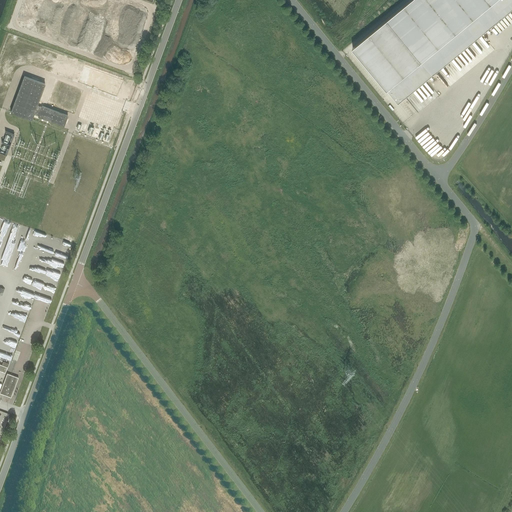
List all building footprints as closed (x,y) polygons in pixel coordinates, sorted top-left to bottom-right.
[(325,0),(313,10),(339,41),(388,0),(325,0)] [(511,0),(410,0),(353,48),(398,103),(511,9),(511,0)] [(37,105),(45,84),(25,77),(11,112),(32,119),(34,113),(39,115),(39,116),(64,125),(68,115),(42,106),(42,107),(37,105)] [(418,134),(420,140),(433,134),(431,130),(428,132),(427,130),(418,134)] [(0,392),(11,397),(18,377),(7,373),(0,392)]
